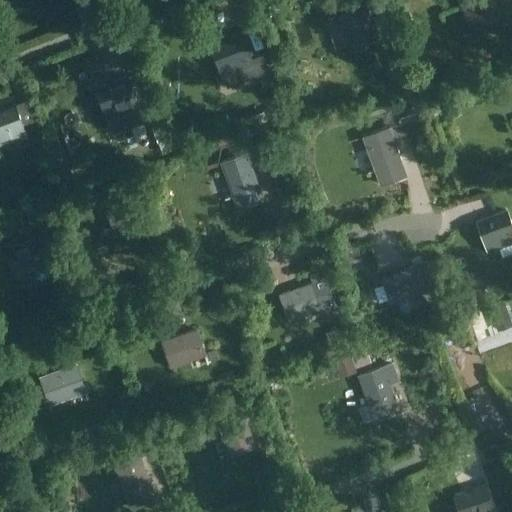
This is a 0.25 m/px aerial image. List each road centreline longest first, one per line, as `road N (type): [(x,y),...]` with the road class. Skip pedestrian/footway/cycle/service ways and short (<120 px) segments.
road 1 (residential): [(0,363),(340,239),(387,228),(442,237)]
road 2 (residential): [(0,69),(188,0)]
road 3 (unknown): [(289,511),(456,449)]
